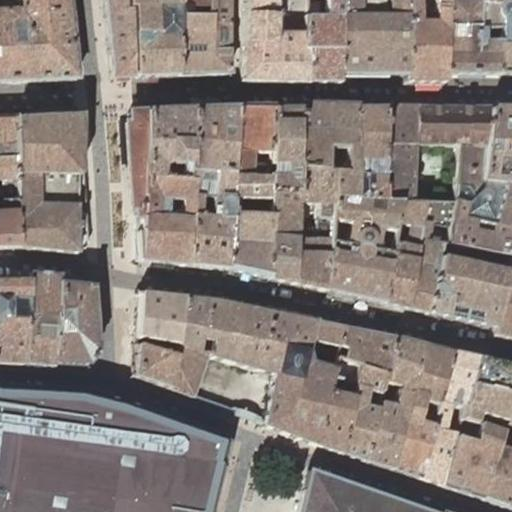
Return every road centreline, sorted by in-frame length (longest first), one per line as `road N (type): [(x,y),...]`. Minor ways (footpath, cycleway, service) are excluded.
road 1 (residential): [(511,355),(105,271)]
road 2 (residential): [(105,271),(81,0)]
